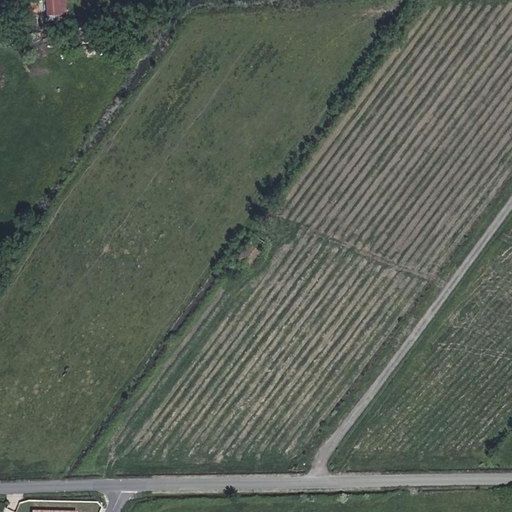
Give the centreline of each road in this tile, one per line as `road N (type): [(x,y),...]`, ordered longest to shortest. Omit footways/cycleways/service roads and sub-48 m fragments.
road 1 (tertiary): [(121,484),(511,479)]
road 2 (tertiary): [(0,488),(121,484)]
